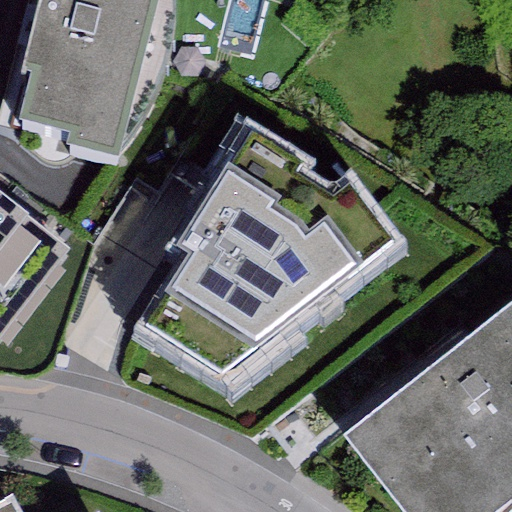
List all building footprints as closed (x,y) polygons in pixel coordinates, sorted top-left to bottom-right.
[(157,0),(37,0),(19,76),(28,79),(18,121),(68,133),(65,146),(117,159),(157,0)] [(188,277),(144,344),(220,394),(394,260),(347,201),(330,213),(296,194),(304,180),(250,149),(176,268),(188,277)] [(71,231),(11,185),(0,198),(0,350),(70,262),(55,251),(71,231)] [(337,416),(482,325),(464,296),(319,387),(337,416)] [(511,511),(511,319),(344,453),(390,511),(511,511)]
